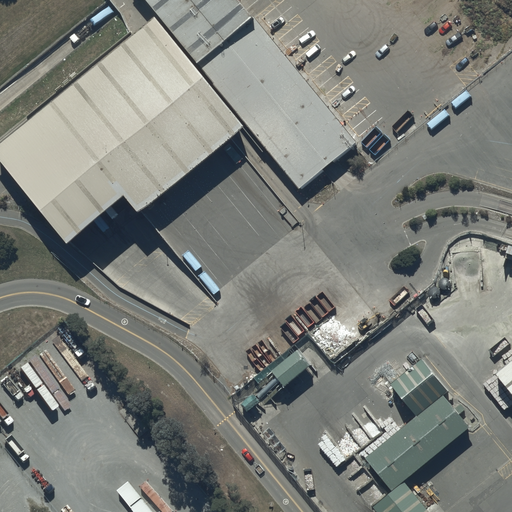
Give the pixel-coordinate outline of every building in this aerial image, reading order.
[(362,145),(243,0),(144,0),(163,23),(253,134),(302,194),(362,145)] [(144,222),(253,134),(163,23),(0,153),(0,161),(73,252),(131,206),(144,222)] [(511,336),(481,362),(511,399),(511,336)] [(409,405),(434,384),(441,378),(413,344),(381,371),(409,405)] [(299,355),(274,376),(287,391),(312,369),(299,355)] [(460,415),(434,384),(359,446),(385,478),(460,415)] [(262,405),(255,397),(243,407),(249,415),(262,405)] [(511,458),(494,436),(481,447),(506,478),(511,473),(511,458)] [(0,454),(0,468),(36,511),(37,511),(44,506),(0,454)] [(36,511),(0,468),(0,484),(23,511),(36,511)] [(431,511),(435,509),(402,469),(368,497),(380,511),(431,511)]
